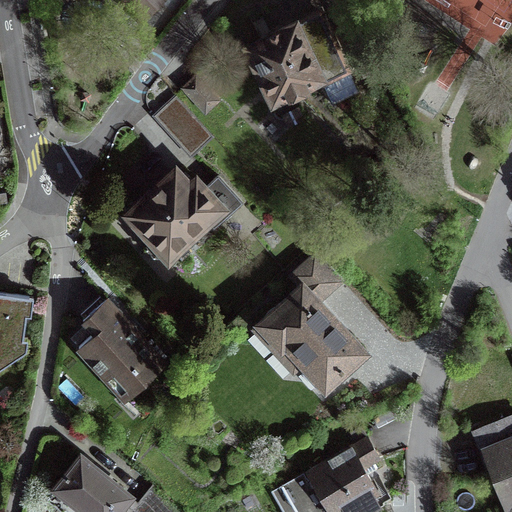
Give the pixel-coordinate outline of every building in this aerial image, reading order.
[(123,0),(142,19),(160,0),(123,0)] [(328,0),(339,24),(349,19),(339,0),(328,0)] [(332,103),(358,91),(321,13),(261,40),(250,47),(274,98),(319,76),(332,103)] [(351,23),(341,27),(356,59),(365,55),(351,23)] [(196,75),(183,87),(205,111),(218,99),(196,75)] [(175,95),(153,115),(190,156),(212,136),(175,95)] [(154,255),(165,256),(206,218),(214,227),(242,201),(218,174),(202,189),(196,182),(189,188),(175,173),(152,194),(155,198),(136,215),(151,231),(146,236),(147,247),(154,255)] [(302,285),(255,328),(276,350),(286,341),(326,385),(363,351),(341,327),(317,301),(340,280),(315,253),(292,274),(302,285)] [(0,292),(0,347),(12,340),(22,341),(28,296),(0,292)] [(79,346),(107,377),(126,398),(133,392),(165,363),(105,298),(83,318),(94,331),(79,346)] [(489,472),(500,468),(511,500),(511,414),(503,418),(501,413),(471,425),(489,472)] [(308,469),(318,486),(327,502),(332,511),(366,511),(384,502),(367,473),(376,467),(368,453),(375,450),(367,436),(308,469)] [(63,511),(73,500),(87,511),(116,511),(130,495),(81,454),(46,497),(63,511)] [(325,511),(322,505),(327,502),(318,486),(313,489),(303,472),(273,489),(285,511),(325,511)] [(178,511),(156,487),(137,510),(138,511),(178,511)] [(134,511),(141,504),(130,495),(119,508),(123,511),(134,511)] [(69,511),(87,511),(73,500),(65,509),(69,511)]
